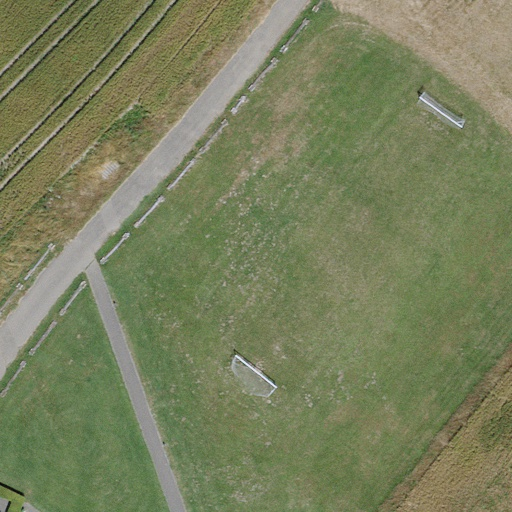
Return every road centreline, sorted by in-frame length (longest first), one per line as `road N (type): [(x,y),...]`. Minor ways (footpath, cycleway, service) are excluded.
road 1 (track): [(297,0),(85,248)]
road 2 (track): [(85,248),(0,359)]
